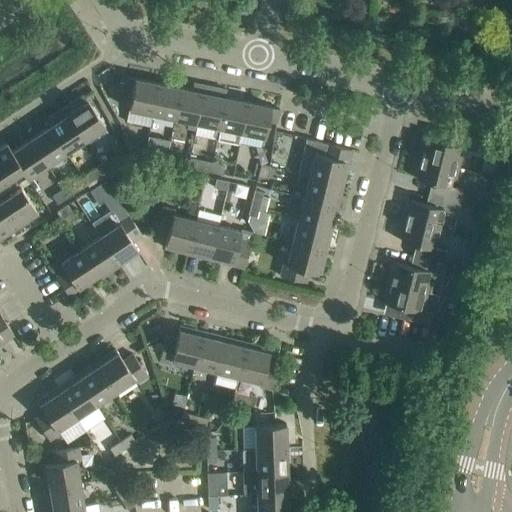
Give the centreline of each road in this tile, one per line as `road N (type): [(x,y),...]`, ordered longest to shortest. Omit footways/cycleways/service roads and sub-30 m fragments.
road 1 (residential): [(64,346),(142,294),(167,291),(329,329),(358,279),(395,101)]
road 2 (residential): [(265,74),(125,37),(78,0)]
road 3 (residential): [(395,101),(265,74)]
road 4 (tertiary): [(496,398),(454,511)]
